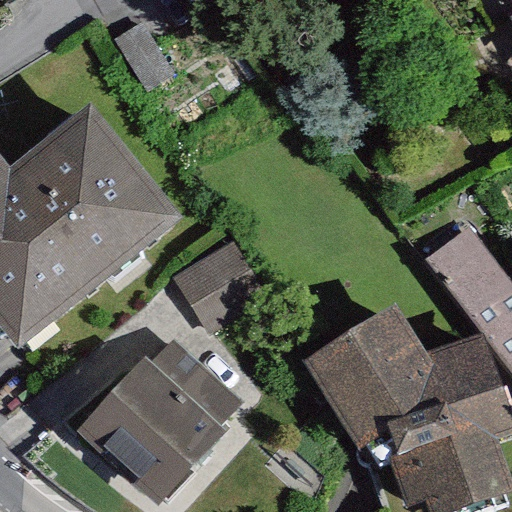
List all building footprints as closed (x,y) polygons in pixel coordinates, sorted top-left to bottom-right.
[(0,156),(0,330),(21,356),(188,218),(97,108),(16,176),(0,156)] [(511,286),(470,231),(430,261),(511,367),(511,286)] [(188,302),(210,337),(264,301),(235,245),(175,283),(188,302)] [(396,304),(307,365),(374,462),(420,448),(440,511),(449,511),(507,494),(489,437),(508,423),(480,343),(433,359),(396,304)] [(87,421),(159,493),(246,407),(174,335),(87,421)]
